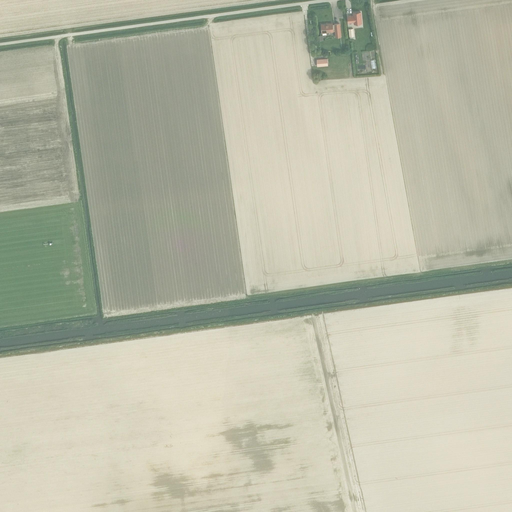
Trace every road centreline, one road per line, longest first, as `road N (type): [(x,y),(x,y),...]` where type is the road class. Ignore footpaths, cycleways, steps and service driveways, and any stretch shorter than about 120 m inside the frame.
road 1 (track): [(56,36),(92,309),(0,323)]
road 2 (track): [(197,17),(0,44)]
road 3 (unclassified): [(197,17),(329,0)]
